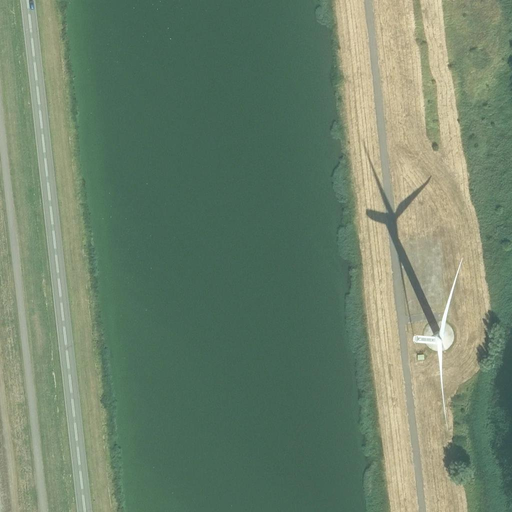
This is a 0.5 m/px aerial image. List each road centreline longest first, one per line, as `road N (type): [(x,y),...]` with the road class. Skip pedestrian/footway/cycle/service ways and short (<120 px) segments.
road 1 (trunk): [(84,511),(27,0)]
road 2 (unclassified): [(422,511),(369,0)]
road 3 (unclassified): [(43,511),(0,127)]
